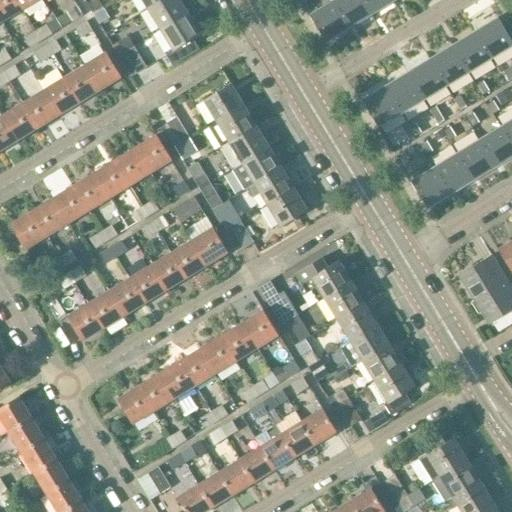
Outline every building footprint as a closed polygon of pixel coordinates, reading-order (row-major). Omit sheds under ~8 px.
[(15,0),(0,0),(0,20),(2,23),(22,11),(15,0)] [(15,0),(22,11),(40,0),(15,0)] [(93,0),(87,4),(93,15),(103,8),(98,0),(93,0)] [(141,0),(148,9),(162,0),(141,0)] [(162,0),(148,9),(161,31),(187,14),(178,0),(162,0)] [(361,0),(335,0),(332,2),(348,28),(371,15),(361,0)] [(392,0),(361,0),(371,15),(393,1),(392,0)] [(348,28),(332,2),(310,15),(326,42),(348,28)] [(67,14),(72,21),(83,15),(78,7),(67,14)] [(103,8),(93,15),(99,24),(109,18),(103,8)] [(187,14),(161,31),(173,51),(168,54),(174,64),(197,49),(191,40),(200,35),(187,14)] [(511,44),(497,19),(474,33),(490,59),(511,45),(511,44)] [(76,28),(82,37),(93,31),(87,21),(76,28)] [(47,26),(36,33),(40,41),(52,33),(47,26)] [(40,41),(36,33),(25,39),(30,47),(40,41)] [(474,33),(452,47),(468,73),(490,59),(474,33)] [(117,43),(123,53),(133,47),(134,47),(128,37),(117,43)] [(56,40),(44,47),(50,57),(62,50),(56,40)] [(50,57),(44,47),(34,54),(39,63),(50,57)] [(133,47),(123,53),(136,74),(147,68),(134,47),(133,47)] [(452,47),(429,60),(445,87),(468,73),(452,47)] [(5,49),(0,52),(0,66),(11,59),(5,49)] [(105,53),(84,65),(100,91),(120,78),(105,53)] [(429,60),(407,74),(422,100),(445,87),(429,60)] [(14,65),(3,72),(9,82),(20,75),(14,65)] [(84,65),(64,78),(79,103),(100,91),(84,65)] [(511,65),(503,71),(509,81),(511,79),(511,65)] [(0,87),(9,82),(3,72),(0,73),(0,87)] [(407,74),(384,87),(400,114),(422,100),(407,74)] [(64,78),(43,91),(58,116),(79,103),(64,78)] [(477,86),(482,95),(489,91),(483,82),(477,86)] [(202,101),(216,123),(243,106),(230,85),(202,101)] [(400,114),(384,87),(362,101),(378,127),(400,114)] [(511,94),(508,89),(495,96),(501,106),(511,98),(511,94)] [(43,91),(22,103),(37,129),(58,116),(43,91)] [(453,100),(459,109),(466,105),(460,95),(453,100)] [(487,105),(492,114),(498,110),(493,101),(487,105)] [(22,103),(1,116),(16,141),(37,129),(22,103)] [(216,123),(208,127),(221,148),(228,143),(256,127),(243,106),(239,108),(216,123)] [(443,119),(435,107),(429,110),(437,123),(443,119)] [(479,123),(473,113),(467,117),(472,126),(479,123)] [(1,116),(0,116),(0,151),(16,141),(1,116)] [(166,124),(179,145),(190,139),(177,117),(166,124)] [(511,120),(501,128),(511,146),(511,120)] [(415,137),(410,127),(407,123),(401,127),(409,140),(415,137)] [(416,123),(410,127),(415,137),(421,133),(416,123)] [(228,143),(221,148),(233,169),(241,164),(268,147),(256,127),(228,143)] [(447,136),(449,140),(455,136),(450,127),(444,131),(447,136)] [(511,146),(501,128),(478,141),(494,168),(511,157),(511,146)] [(442,129),(434,134),(438,141),(447,136),(444,131),(442,129)] [(156,136),(135,149),(150,173),(171,161),(156,136)] [(179,145),(174,148),(182,160),(197,150),(196,149),(190,139),(179,145)] [(426,155),(432,151),(427,141),(420,146),(426,155)] [(478,141),(456,155),(472,181),(494,168),(478,141)] [(420,146),(414,149),(420,158),(426,155),(420,146)] [(246,189),(254,185),(281,168),(268,147),(241,164),(232,170),(244,190),(246,189)] [(135,149),(114,161),(130,186),(150,173),(135,149)] [(456,155),(434,169),(449,195),(472,181),(456,155)] [(114,161),(94,174),(109,199),(130,186),(114,161)] [(254,185),(246,189),(252,199),(260,194),(266,205),(294,189),(281,168),(277,170),(254,185)] [(449,195),(434,169),(411,182),(427,209),(449,195)] [(194,179),(200,190),(210,183),(204,173),(194,179)] [(94,174),(73,187),(88,211),(109,199),(94,174)] [(173,188),(179,198),(190,192),(184,181),(173,188)] [(210,183),(200,190),(206,200),(216,194),(210,183)] [(73,187),(52,199),(67,224),(88,211),(73,187)] [(307,210),(294,189),(266,205),(280,227),(307,210)] [(182,204),(188,213),(199,207),(193,197),(182,204)] [(52,199),(31,212),(46,237),(67,224),(52,199)] [(153,200),(142,207),(148,217),(159,210),(153,200)] [(182,204),(173,210),(180,221),(189,215),(182,204)] [(148,217),(142,207),(131,213),(137,223),(148,217)] [(46,237),(31,212),(10,225),(26,249),(46,237)] [(224,218),(230,229),(241,222),(235,212),(224,218)] [(163,216),(152,223),(158,233),(169,225),(163,216)] [(241,222),(230,229),(243,250),(254,244),(241,222)] [(158,233),(152,223),(141,229),(147,239),(158,233)] [(112,225),(100,232),(107,242),(117,235),(112,225)] [(212,228),(191,241),(206,266),(227,253),(212,228)] [(107,242),(100,232),(89,239),(96,249),(107,242)] [(511,240),(498,249),(511,273),(511,240)] [(191,241),(170,253),(186,279),(206,266),(191,241)] [(121,242),(110,248),(116,257),(126,251),(121,242)] [(116,257),(110,248),(100,255),(106,264),(116,257)] [(72,252),(60,259),(65,267),(77,260),(72,252)] [(170,253),(150,266),(165,291),(186,279),(170,253)] [(40,273),(28,254),(19,259),(30,279),(40,273)] [(511,292),(490,256),(458,275),(475,301),(473,302),(480,315),(482,314),(488,325),(511,310),(511,292)] [(321,258),(294,275),(306,294),(311,291),(317,303),(324,299),(350,282),(337,262),(327,268),(321,258)] [(65,267),(60,259),(49,265),(54,273),(65,267)] [(150,266),(129,279),(144,304),(165,291),(150,266)] [(81,267),(69,274),(74,282),(86,275),(81,267)] [(74,282),(69,274),(59,280),(63,288),(74,282)] [(129,279),(108,291),(124,317),(144,304),(129,279)] [(350,282),(324,299),(336,320),(363,303),(350,282)] [(108,291),(87,304),(103,329),(124,317),(108,291)] [(274,301),(288,323),(298,316),(285,294),(274,301)] [(58,322),(66,317),(56,299),(47,305),(58,322)] [(363,303),(336,320),(349,341),(376,324),(363,303)] [(87,304),(66,317),(82,342),(103,329),(87,304)] [(263,311),(242,324),(257,349),(278,336),(263,311)] [(298,316),(288,323),(300,343),(310,336),(304,325),(298,316)] [(242,324),(221,336),(236,361),(257,349),(242,324)] [(388,345),(376,324),(349,341),(340,347),(353,367),(362,361),(388,345)] [(221,336),(200,349),(216,374),(236,361),(221,336)] [(362,361),(374,382),(401,366),(388,345),(362,361)] [(200,349),(180,362),(195,387),(216,374),(200,349)] [(301,357),(308,367),(318,361),(311,350),(301,357)] [(318,361),(308,367),(317,381),(329,373),(320,359),(318,361)] [(282,368),(288,377),(299,370),(294,361),(282,368)] [(180,362),(159,375),(174,399),(195,387),(180,362)] [(0,365),(0,389),(11,383),(0,365)] [(401,366),(374,382),(387,403),(384,405),(391,416),(410,403),(404,393),(414,387),(401,366)] [(346,371),(335,378),(338,383),(349,376),(346,371)] [(159,375),(138,387),(154,412),(174,399),(159,375)] [(291,386),(296,395),(308,387),(303,378),(291,386)] [(263,379),(252,386),(258,396),(269,389),(263,379)] [(258,396),(252,386),(241,393),(247,402),(258,396)] [(154,412),(138,387),(118,400),(133,425),(154,412)] [(332,395),(338,405),(348,399),(342,389),(332,395)] [(273,396),(261,404),(267,413),(278,405),(273,396)] [(0,408),(0,415),(9,431),(32,417),(19,397),(0,408)] [(348,399),(338,405),(351,426),(361,420),(348,399)] [(267,413),(261,404),(250,411),(255,420),(267,413)] [(222,405),(210,412),(216,421),(227,415),(222,405)] [(322,410),(301,422),(315,445),(336,433),(322,410)] [(216,421),(210,412),(200,419),(206,428),(216,421)] [(278,415),(271,419),(275,426),(282,422),(278,415)] [(9,431),(22,452),(44,438),(32,417),(9,431)] [(373,417),(363,424),(369,432),(379,426),(373,417)] [(232,421),(220,429),(226,438),(237,431),(232,421)] [(301,422),(280,435),(295,458),(315,445),(301,422)] [(226,438),(220,429),(208,435),(214,445),(226,438)] [(182,432),(170,439),(175,447),(186,440),(182,432)] [(280,435),(260,448),(274,471),(295,458),(280,435)] [(22,452),(34,473),(57,459),(44,438),(22,452)] [(175,447),(170,439),(159,446),(164,454),(175,447)] [(431,481),(439,477),(465,460),(452,439),(426,455),(418,460),(431,481)] [(417,444),(403,453),(409,461),(422,453),(417,444)] [(190,447),(178,454),(184,463),(196,456),(190,447)] [(260,448),(239,461),(254,483),(274,471),(260,448)] [(184,463),(178,454),(167,461),(172,470),(184,463)] [(34,473),(47,493),(70,480),(57,459),(34,473)] [(478,481),(465,460),(439,477),(431,481),(445,502),(446,501),(452,497),(478,481)] [(239,461),(219,473),(233,496),(254,483),(239,461)] [(147,474),(159,494),(170,487),(158,467),(147,474)] [(219,473),(198,486),(212,509),(233,496),(219,473)] [(384,481),(398,502),(408,496),(395,474),(384,481)] [(47,493),(58,511),(63,511),(82,501),(70,480),(47,493)] [(457,506),(460,511),(473,511),(490,501),(478,481),(452,497),(446,501),(451,509),(457,506)] [(207,511),(212,509),(198,486),(178,499),(186,511),(207,511)] [(6,489),(0,493),(0,501),(4,507),(14,501),(6,489)] [(385,511),(371,489),(350,502),(356,511),(385,511)] [(408,496),(398,502),(403,511),(414,506),(408,496)] [(63,511),(89,511),(82,501),(63,511)] [(473,511),(497,511),(490,501),(473,511)] [(356,511),(350,502),(333,511),(356,511)]
